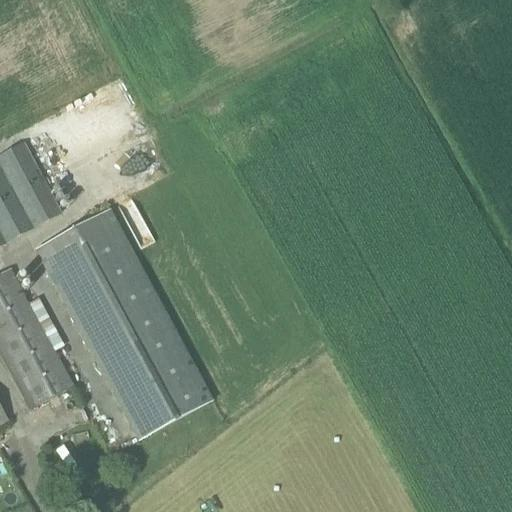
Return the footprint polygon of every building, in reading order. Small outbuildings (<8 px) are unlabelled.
[(41,172),(65,165),(57,137),(32,144),(41,172)] [(23,145),(0,157),(0,248),(6,245),(61,217),(23,145)] [(72,191),(99,183),(95,167),(67,175),(72,191)] [(212,403),(109,213),(35,253),(138,443),(212,403)] [(0,358),(29,412),(74,388),(10,271),(0,276),(0,358)] [(0,428),(8,424),(0,408),(0,428)]
